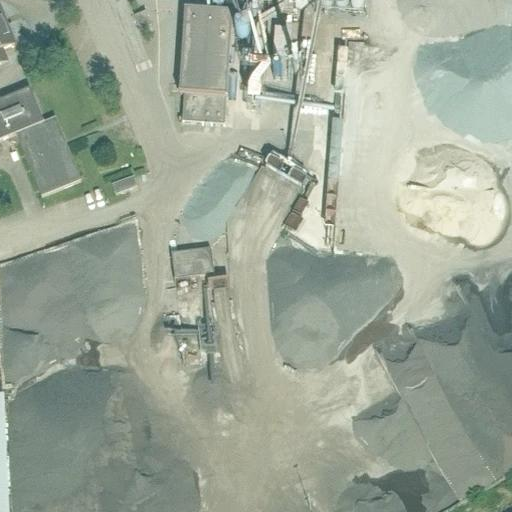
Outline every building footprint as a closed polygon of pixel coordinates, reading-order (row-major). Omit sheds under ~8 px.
[(0,66),(7,63),(2,51),(14,46),(0,11),(0,66)] [(223,128),(233,16),(184,12),(177,94),(183,95),(181,125),(223,128)] [(139,32),(150,28),(145,14),(134,19),(139,32)] [(351,35),(349,15),(334,16),(336,36),(351,35)] [(44,127),(30,92),(0,104),(0,144),(16,138),(42,200),(81,184),(56,122),(44,127)] [(213,277),(210,251),(170,256),(173,282),(213,277)] [(468,433),(494,482),(511,472),(511,295),(472,316),(481,333),(511,337),(511,363),(509,365),(504,373),(499,402),(495,399),(493,414),(482,419),(511,424),(511,426),(482,442),(468,433)] [(184,370),(204,369),(203,345),(196,345),(196,332),(177,332),(177,343),(185,343),(185,354),(183,354),(184,370)] [(0,511),(8,511),(3,399),(0,398),(0,511)]
